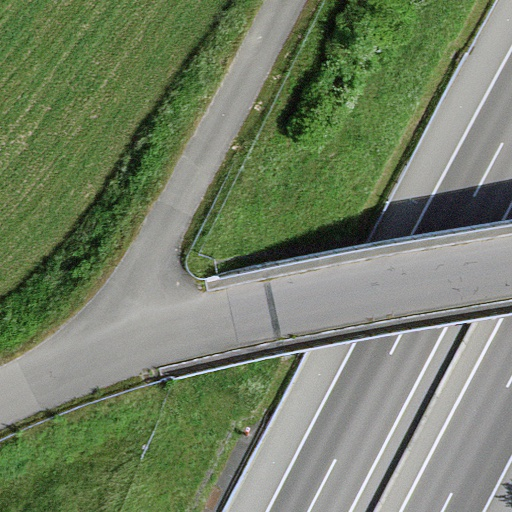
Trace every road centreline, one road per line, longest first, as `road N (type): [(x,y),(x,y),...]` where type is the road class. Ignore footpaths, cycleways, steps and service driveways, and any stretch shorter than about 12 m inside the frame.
road 1 (unclassified): [(0,400),(119,347),(271,308),(511,268)]
road 2 (motorway): [(511,125),(308,511)]
road 3 (track): [(119,347),(157,241),(283,0)]
road 4 (motorway): [(441,511),(511,378)]
